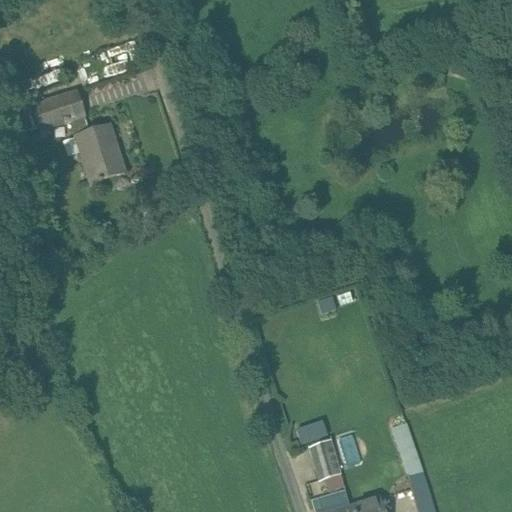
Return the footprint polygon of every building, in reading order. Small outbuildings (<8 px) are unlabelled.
[(454,62),(450,75),(463,79),(467,66),(454,62)] [(84,119),(85,118),(76,92),(31,106),(39,133),(71,123),(76,138),(75,138),(90,185),(124,174),(109,127),(89,134),(84,119)] [(332,299),(317,304),(321,317),(336,312),(332,299)] [(327,437),(322,422),(296,431),(301,446),(327,437)] [(331,442),(309,449),(318,481),(324,480),(340,475),(341,475),(331,442)] [(340,475),(324,480),(328,492),(343,488),(340,475)] [(382,511),(379,499),(350,508),(351,511),(382,511)]
